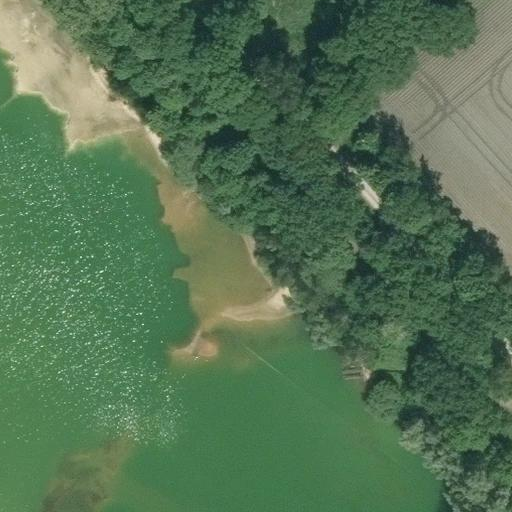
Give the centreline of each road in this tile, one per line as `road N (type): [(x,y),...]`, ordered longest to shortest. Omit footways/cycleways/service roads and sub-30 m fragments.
road 1 (track): [(200,0),(511,351)]
road 2 (track): [(302,117),(439,0)]
